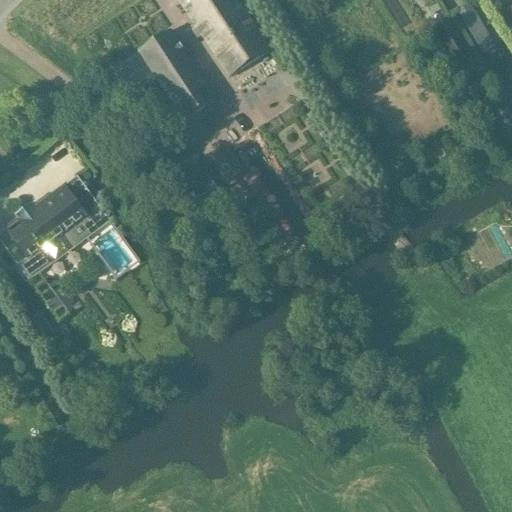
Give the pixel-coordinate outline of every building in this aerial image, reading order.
[(177,0),(191,20),(230,78),(270,52),(235,0),(177,0)] [(473,56),(451,20),(431,32),(453,68),(473,56)] [(183,122),(191,116),(215,101),(171,32),(139,53),(183,122)] [(227,146),(209,159),(220,175),(239,162),(227,146)] [(397,165),(409,184),(420,177),(409,158),(397,165)] [(19,232),(11,238),(27,259),(17,266),(18,267),(15,270),(26,285),(28,283),(52,266),(46,258),(42,252),(64,236),(69,243),(74,249),(86,241),(110,223),(111,223),(90,195),(76,178),(62,188),(39,206),(36,201),(23,211),(15,217),(18,222),(24,229),(19,232)] [(154,192),(160,188),(156,182),(150,186),(154,192)] [(26,288),(14,296),(34,324),(43,318),(46,316),(26,288)]
